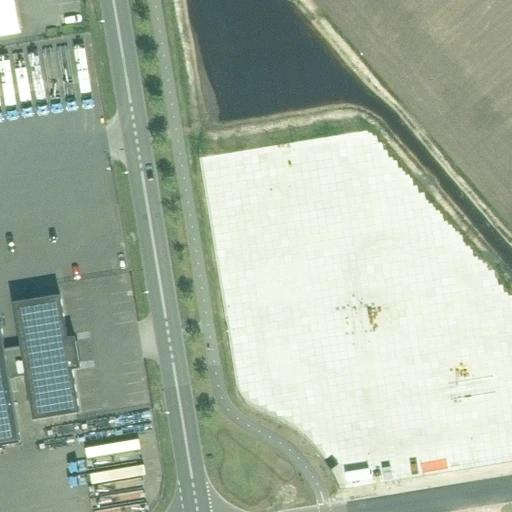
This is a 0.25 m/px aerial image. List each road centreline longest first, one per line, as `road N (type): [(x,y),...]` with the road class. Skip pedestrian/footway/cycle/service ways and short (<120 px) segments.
road 1 (tertiary): [(200,511),(113,0)]
road 2 (unclassified): [(511,486),(364,511)]
